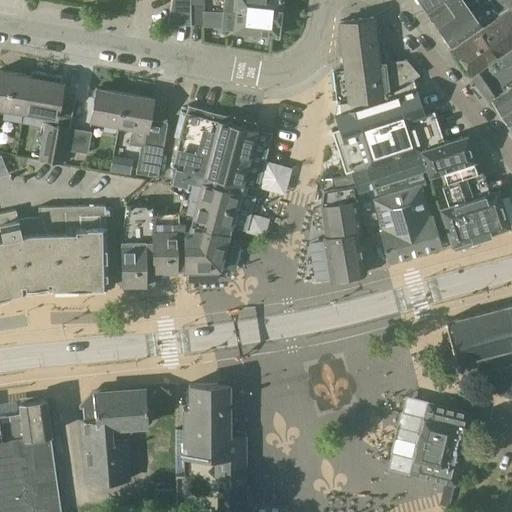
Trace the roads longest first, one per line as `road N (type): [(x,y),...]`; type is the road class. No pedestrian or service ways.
road 1 (tertiary): [(0,363),(288,327),(511,268)]
road 2 (residential): [(301,68),(263,75),(0,26)]
road 3 (residential): [(511,155),(382,0)]
road 4 (residential): [(298,190),(313,109),(301,68)]
